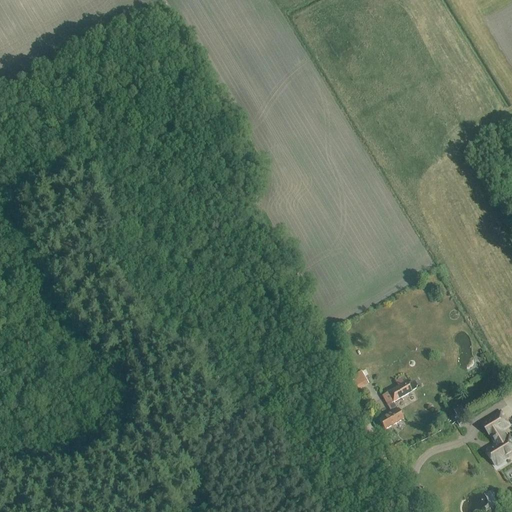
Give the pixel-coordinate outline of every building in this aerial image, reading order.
[(484,368),(488,357),(479,354),(475,365),(484,368)] [(370,385),(377,381),(370,369),(363,373),(370,385)] [(361,371),(350,377),(357,390),(368,384),(361,371)] [(378,420),(383,430),(402,419),(396,409),(396,410),(392,403),(411,392),(410,392),(415,390),(416,387),(414,383),(411,383),(406,385),(405,382),(381,396),(386,406),(388,405),(392,412),(378,420)] [(460,408),(454,412),(457,417),(463,413),(460,408)] [(485,450),(489,455),(488,456),(491,461),(492,460),(495,466),(496,465),(498,467),(504,463),(504,460),(511,455),(511,439),(509,435),(506,437),(502,430),(509,426),(507,422),(506,423),(501,415),(503,415),(501,411),(481,423),(494,445),(485,450)] [(388,455),(389,454),(390,457),(405,449),(401,442),(386,451),(388,455)]
